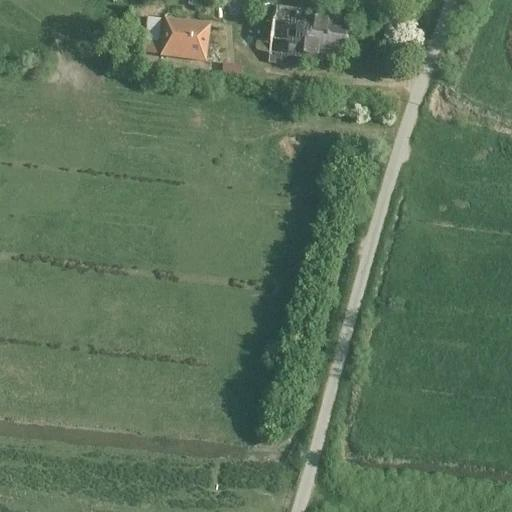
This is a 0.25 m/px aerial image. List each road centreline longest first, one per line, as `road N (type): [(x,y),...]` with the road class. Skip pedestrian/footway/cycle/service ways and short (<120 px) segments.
road 1 (track): [(411,114),(294,511)]
road 2 (residential): [(451,0),(411,114)]
